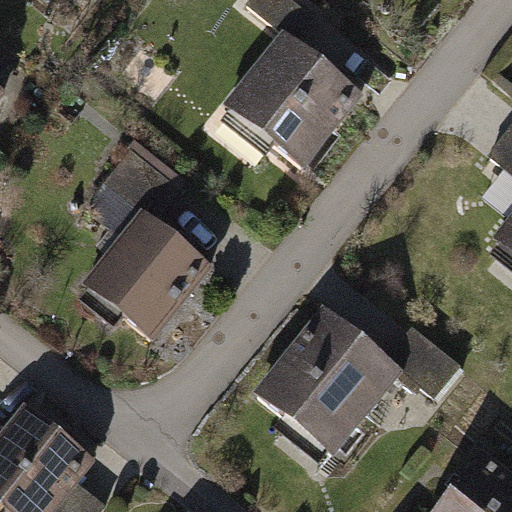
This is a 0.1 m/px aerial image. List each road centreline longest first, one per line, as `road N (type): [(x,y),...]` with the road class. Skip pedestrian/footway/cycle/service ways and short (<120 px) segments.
road 1 (residential): [(143,447),(505,0)]
road 2 (residential): [(0,333),(143,447)]
